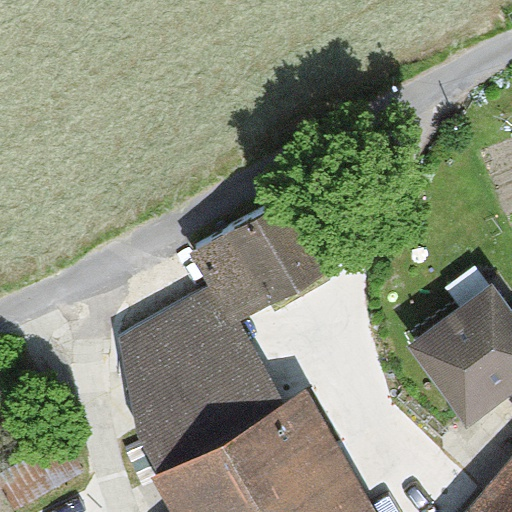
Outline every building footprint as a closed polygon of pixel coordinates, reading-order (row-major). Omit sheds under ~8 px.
[(210,283),(227,314),(233,311),(338,254),(301,186),(190,246),(210,283)] [(466,415),(511,381),(511,306),(491,278),(409,337),(466,415)] [(227,314),(210,283),(117,326),(133,414),(160,461),(279,396),(233,311),(227,314)] [(160,461),(152,465),(179,511),(375,511),(306,382),(279,396),(160,461)] [(57,426),(0,457),(0,481),(14,506),(81,469),(57,426)] [(511,511),(511,451),(457,511),(511,511)]
